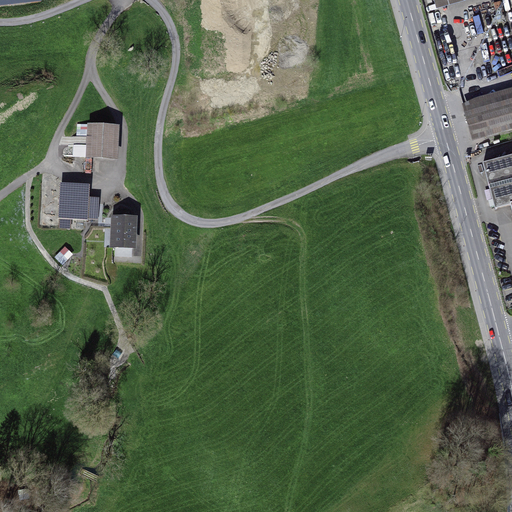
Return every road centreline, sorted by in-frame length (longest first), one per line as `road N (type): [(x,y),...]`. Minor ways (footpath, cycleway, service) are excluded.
road 1 (track): [(149,0),(168,21),(176,53),(160,123),(160,182),(170,205),(191,220),(243,217),(445,137)]
road 2 (secondary): [(407,0),(499,336)]
road 3 (track): [(120,0),(53,145),(54,163),(79,177),(129,183),(140,215),(139,254)]
